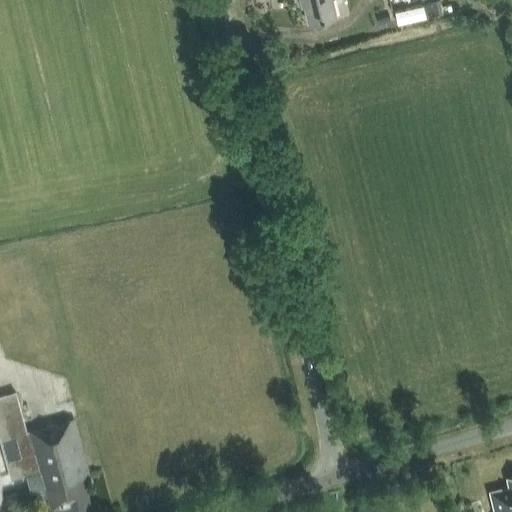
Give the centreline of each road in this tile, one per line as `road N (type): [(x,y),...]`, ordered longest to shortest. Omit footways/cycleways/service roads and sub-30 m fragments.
road 1 (unclassified): [(336,478),(223,0)]
road 2 (unclassified): [(336,478),(511,423)]
road 3 (unclassified): [(215,511),(336,478)]
